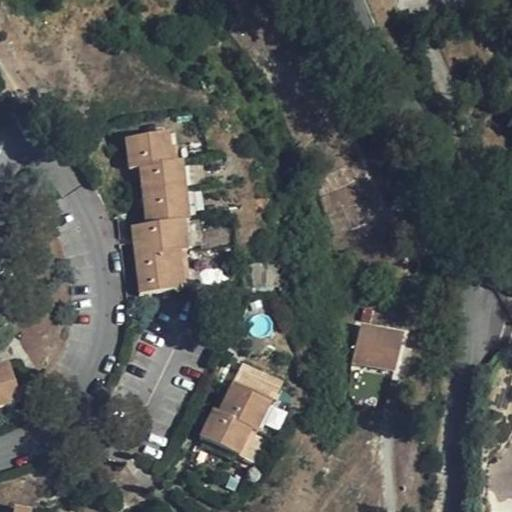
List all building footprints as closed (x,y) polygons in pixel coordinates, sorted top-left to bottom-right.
[(176,253),(184,252),(181,223),(186,222),(179,162),(168,164),(164,136),(124,140),(127,170),(137,169),(145,227),(130,228),(139,296),(180,291),(176,253)] [(189,291),(184,252),(176,253),(180,291),(189,291)] [(392,373),(400,336),(358,326),(349,362),(392,373)] [(0,407),(18,403),(7,363),(0,365),(0,407)] [(230,388),(216,415),(211,411),(197,440),(234,458),(247,432),(253,435),(266,406),(230,388)]
